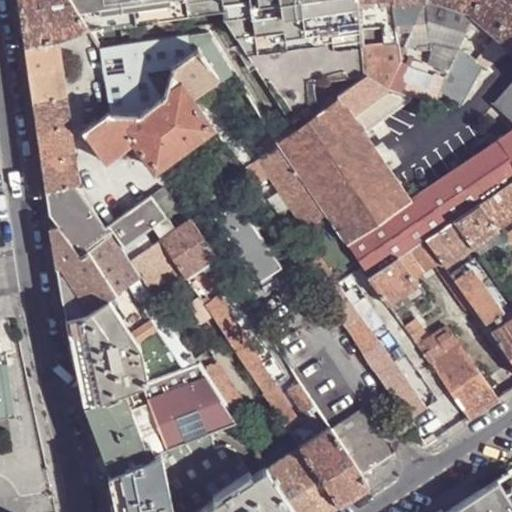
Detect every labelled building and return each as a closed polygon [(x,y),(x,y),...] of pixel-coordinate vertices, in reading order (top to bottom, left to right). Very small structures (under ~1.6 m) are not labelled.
[(18,0),(25,43),(58,38),(77,29),(87,25),(71,0),(18,0)] [(71,0),(87,25),(89,29),(115,25),(218,12),(246,55),(284,50),(285,55),(363,43),(361,20),(359,0),(358,0),(71,0)] [(362,0),(359,0),(361,20),(385,19),(395,19),(394,4),(393,0),(362,0)] [(425,0),(425,2),(472,18),(474,15),(479,0),(425,0)] [(511,0),(479,0),(474,15),(511,48),(511,0)] [(425,2),(394,4),(395,19),(399,47),(401,61),(404,52),(406,48),(425,2)] [(472,18),(425,2),(406,48),(433,45),(458,51),(459,50),(472,18)] [(385,19),(388,47),(399,47),(395,19),(385,19)] [(222,77),(224,80),(236,72),(212,34),(191,36),(196,48),(199,46),(222,77)] [(108,91),(110,108),(133,109),(165,87),(172,65),(196,48),(191,36),(102,48),(100,48),(105,76),(108,91)] [(25,43),(47,188),(76,184),(79,183),(58,38),(25,43)] [(458,51),(433,45),(427,67),(449,75),(458,51)] [(213,127),(192,98),(222,77),(199,46),(196,48),(172,65),(165,87),(133,109),(110,108),(84,127),(106,160),(134,139),(155,168),(213,127)] [(367,76),(388,90),(401,61),(399,47),(388,47),(364,48),(365,53),(367,76)] [(459,50),(458,51),(449,75),(444,86),(442,90),(460,101),(482,64),(459,50)] [(404,52),(401,61),(409,64),(412,56),(404,52)] [(409,64),(401,61),(388,90),(391,90),(397,92),(409,64)] [(99,77),(102,93),(108,91),(105,76),(99,77)] [(339,96),(353,115),(391,90),(388,90),(367,76),(339,96)] [(511,86),(497,103),(511,118),(511,86)] [(391,90),(353,115),(364,132),(416,98),(397,92),(391,90)] [(303,121),(277,139),(279,143),(325,210),(348,242),(410,199),(364,132),(353,115),(339,96),(303,121)] [(511,131),(497,142),(511,163),(511,131)] [(410,199),(348,242),(369,273),(371,275),(401,254),(428,236),(456,217),(481,201),(511,179),(511,163),(497,142),(410,199)] [(279,143),(260,157),(273,176),(307,223),(325,210),(279,143)] [(260,157),(246,167),(259,186),(273,176),(260,157)] [(192,173),(208,195),(227,180),(211,159),(192,173)] [(511,179),(481,201),(498,226),(511,215),(511,179)] [(105,225),(76,184),(47,188),(50,213),(59,224),(79,254),(88,249),(109,231),(105,225)] [(155,200),(167,217),(168,216),(179,209),(167,192),(155,200)] [(155,200),(151,193),(105,225),(109,231),(110,230),(122,248),(153,227),(167,217),(155,200)] [(214,215),(258,282),(282,266),(237,200),(214,215)] [(456,217),(476,245),(500,228),(498,226),(481,201),(456,217)] [(50,213),(52,225),(59,224),(50,213)] [(153,227),(161,239),(176,228),(168,216),(167,217),(153,227)] [(443,257),(448,264),(476,245),(456,217),(428,236),(443,257)] [(179,265),(184,274),(214,254),(191,218),(176,228),(161,239),(179,265)] [(117,290),(88,249),(79,254),(59,224),(52,225),(55,245),(58,264),(61,264),(90,309),(111,295),(117,290)] [(88,249),(117,290),(130,281),(142,273),(130,257),(122,248),(110,230),(109,231),(88,249)] [(401,254),(416,275),(432,265),(437,262),(443,257),(428,236),(401,254)] [(142,273),(148,283),(179,265),(161,239),(130,257),(142,273)] [(317,253),(303,263),(319,288),(334,278),(317,253)] [(371,275),(390,303),(404,294),(421,282),(416,275),(401,254),(371,275)] [(437,262),(432,265),(463,308),(473,301),(453,271),(448,264),(443,257),(437,262)] [(473,301),(488,322),(506,309),(508,307),(474,257),(453,271),(473,301)] [(64,302),(67,317),(90,309),(61,264),(58,264),(64,302)] [(142,273),(130,281),(159,324),(170,316),(148,283),(142,273)] [(358,280),(380,313),(391,305),(390,303),(371,275),(369,273),(358,280)] [(322,292),(364,353),(378,343),(334,278),(319,288),(322,292)] [(111,295),(139,337),(159,324),(130,281),(117,290),(111,295)] [(205,302),(211,311),(223,302),(218,293),(210,299),(205,302)] [(404,294),(390,303),(391,305),(397,313),(411,303),(404,294)] [(144,345),(139,337),(111,295),(90,309),(67,317),(86,405),(142,383),(151,379),(144,345)] [(202,322),(213,315),(211,311),(205,302),(202,297),(201,296),(189,303),(202,322)] [(213,315),(288,426),(300,418),(223,302),(211,311),(213,315)] [(170,316),(159,324),(185,361),(192,358),(189,353),(193,350),(170,316)] [(511,316),(493,329),(511,356),(511,316)] [(405,325),(414,338),(420,334),(426,331),(418,319),(417,317),(405,325)] [(418,343),(469,418),(499,399),(448,323),(423,339),(418,343)] [(144,345),(151,379),(186,365),(185,361),(159,324),(139,337),(144,345)] [(420,334),(414,338),(418,343),(423,339),(420,334)] [(0,338),(0,346),(1,354),(7,353),(16,352),(12,337),(0,338)] [(364,353),(372,365),(387,355),(378,343),(364,353)] [(199,360),(239,420),(252,411),(211,347),(197,356),(199,360)] [(189,353),(192,358),(197,356),(193,350),(189,353)] [(7,353),(1,354),(10,411),(0,412),(0,418),(17,416),(7,353)] [(0,412),(10,411),(1,354),(0,354),(0,412)] [(372,365),(378,374),(393,364),(387,355),(372,365)] [(139,427),(150,455),(239,420),(199,360),(194,362),(186,365),(151,379),(142,383),(156,419),(139,427)] [(378,374),(418,432),(434,421),(395,363),(393,364),(378,374)] [(292,385),(299,380),(295,374),(290,365),(282,371),(292,385)] [(288,388),(307,417),(308,415),(318,408),(299,380),(292,385),(288,388)] [(110,470),(111,470),(150,455),(139,427),(156,419),(142,383),(86,405),(100,475),(110,470)] [(308,415),(312,420),(322,414),(318,408),(308,415)] [(379,433),(364,408),(334,427),(350,452),(379,433)] [(118,511),(299,511),(300,511),(269,466),(263,455),(258,448),(239,420),(150,455),(111,470),(110,470),(118,511)] [(418,432),(427,446),(440,437),(434,421),(418,432)] [(301,445),(340,503),(369,483),(363,475),(351,457),(330,425),(301,445)] [(352,456),(364,474),(395,454),(383,436),(352,456)] [(300,511),(299,511),(326,511),(340,503),(301,445),(269,466),(300,511)] [(511,511),(511,500),(505,490),(496,477),(444,511),(511,511)]
